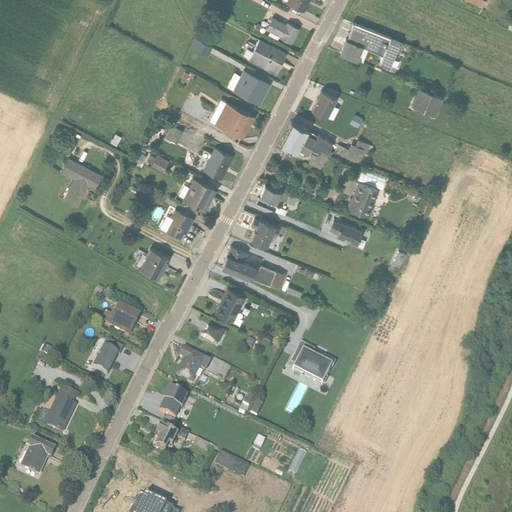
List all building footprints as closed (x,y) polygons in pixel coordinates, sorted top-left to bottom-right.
[(271,13),(264,25),(278,33),(290,40),(298,24),(286,18),(285,20),(271,13)] [(362,43),(356,57),(362,59),(367,46),(382,52),(394,56),(398,58),(402,49),(399,48),(402,40),(389,34),(352,19),(345,36),(362,43)] [(195,35),(190,44),(207,52),(212,43),(195,35)] [(362,43),(345,36),(344,35),(338,49),(356,57),(362,43)] [(258,36),(247,56),(274,70),(285,50),(258,36)] [(391,55),(382,52),(378,60),(387,65),(391,55)] [(242,65),(231,86),(259,101),(270,79),(242,65)] [(184,69),(179,79),(182,81),(188,71),(184,69)] [(418,83),(410,101),(433,111),(441,94),(418,83)] [(320,86),(310,106),(326,114),(327,112),(331,103),(332,101),(336,95),(320,86)] [(213,119),(225,97),(218,95),(208,116),(213,119)] [(225,97),(213,119),(242,134),(253,112),(225,97)] [(331,103),(327,112),(332,115),(334,110),(337,104),(332,101),(331,103)] [(353,110),(348,119),(356,124),(361,114),(353,110)] [(285,128),(311,142),(318,146),(319,144),(327,148),(328,145),(331,139),(316,131),(314,134),(305,129),(307,126),(290,117),(285,128)] [(170,121),(164,134),(176,140),(182,128),(170,121)] [(311,142),(285,128),(278,139),(295,148),(297,145),(307,150),(311,142)] [(111,135),(108,139),(115,142),(120,133),(114,130),(111,135)] [(152,130),(147,138),(155,143),(160,135),(152,130)] [(337,141),(333,148),(359,158),(364,146),(369,148),(372,142),(357,135),(354,142),(350,140),(348,145),(337,141)] [(311,142),(307,150),(306,150),(310,152),(307,158),(319,164),(325,152),(327,148),(319,144),(318,146),(311,142)] [(214,144),(202,166),(220,175),(232,153),(214,144)] [(137,149),(132,159),(142,164),(147,154),(137,149)] [(152,159),(150,162),(162,168),(167,157),(156,151),(152,159)] [(68,154),(60,168),(73,175),(62,196),(76,203),(87,182),(94,185),(101,171),(68,154)] [(192,174),(181,195),(204,207),(215,185),(192,174)] [(347,198),(345,205),(347,205),(368,213),(371,204),(371,205),(374,197),(378,187),(357,179),(350,195),(349,194),(347,198)] [(277,193),(280,186),(263,180),(258,192),(275,198),(277,193)] [(280,186),(277,193),(285,196),(285,197),(293,201),(296,193),(288,190),(280,186)] [(276,202),(274,208),(284,212),(286,206),(276,202)] [(172,214),(165,227),(180,235),(183,229),(186,230),(190,222),(193,216),(193,215),(174,205),(170,213),(172,214)] [(255,223),(249,238),(266,244),(271,230),(275,232),(278,223),(252,213),(249,220),(255,223)] [(332,215),(327,227),(335,230),(334,233),(342,236),(343,233),(347,235),(346,238),(355,242),(356,239),(361,227),(352,223),(348,221),(340,218),(339,218),(339,216),(332,213),(332,215)] [(225,250),(243,257),(246,249),(229,242),(225,250)] [(149,244),(138,265),(157,276),(161,269),(169,255),(149,244)] [(399,263),(405,249),(398,246),(392,260),(399,263)] [(243,257),(225,250),(220,263),(250,275),(251,274),(255,263),(255,262),(243,257)] [(255,263),(251,274),(268,282),(278,286),(285,271),(274,266),(260,261),(259,262),(255,261),(255,262),(255,263)] [(384,273),(379,284),(386,287),(391,277),(384,273)] [(226,285),(213,309),(231,318),(244,294),(226,284),(226,285)] [(107,328),(106,329),(129,340),(140,318),(118,307),(111,319),(107,328)] [(107,328),(111,319),(104,315),(100,325),(107,328)] [(203,332),(199,340),(217,349),(225,332),(226,330),(211,323),(209,321),(207,321),(202,331),(203,332)] [(247,340),(242,349),(250,353),(254,344),(247,340)] [(296,352),(288,367),(293,369),(291,374),(301,379),(320,389),(330,370),(332,372),(335,367),(335,366),(323,360),(321,364),(311,359),(313,355),(313,354),(304,349),(299,346),(298,347),(296,352)] [(102,348),(91,371),(106,378),(117,356),(102,348)] [(199,372),(204,362),(182,350),(177,360),(182,363),(174,379),(191,388),(199,372)] [(40,355),(36,363),(46,368),(50,361),(40,355)] [(204,362),(199,372),(204,375),(210,365),(204,362)] [(167,390),(161,403),(180,412),(186,400),(167,390)] [(57,399),(42,429),(62,438),(76,409),(72,408),(76,398),(61,391),(57,399)] [(244,403),(242,407),(247,410),(252,401),(248,399),(246,403),(244,403)] [(258,405),(252,416),(255,417),(262,407),(258,405)] [(163,432),(176,439),(179,433),(174,430),(177,425),(165,419),(160,431),(163,432)] [(163,432),(160,431),(159,431),(154,439),(158,441),(153,451),(164,456),(166,451),(167,449),(171,450),(175,442),(176,439),(163,432)] [(176,439),(175,442),(183,446),(185,442),(193,446),(191,449),(206,456),(209,448),(195,441),(187,437),(179,433),(176,439)] [(28,452),(19,471),(38,480),(47,462),(50,463),(50,461),(54,452),(30,441),(25,451),(28,452)] [(300,452),(297,460),(304,462),(307,455),(300,452)] [(219,455),(213,467),(216,469),(242,481),(248,469),(219,455)] [(135,511),(142,499),(137,497),(129,511),(135,511)] [(142,499),(135,511),(164,511),(166,508),(157,504),(158,502),(152,499),(151,501),(142,497),(142,499)]
